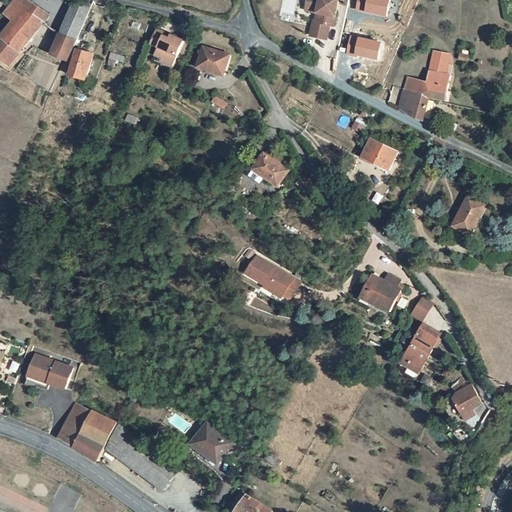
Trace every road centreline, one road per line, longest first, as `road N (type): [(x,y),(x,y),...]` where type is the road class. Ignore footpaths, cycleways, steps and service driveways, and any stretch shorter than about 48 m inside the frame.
road 1 (residential): [(252,39),(249,54),(318,178),(433,293),(490,397)]
road 2 (residential): [(511,175),(252,39)]
road 3 (tertiary): [(149,511),(76,460),(0,426)]
road 4 (residential): [(252,39),(100,0)]
